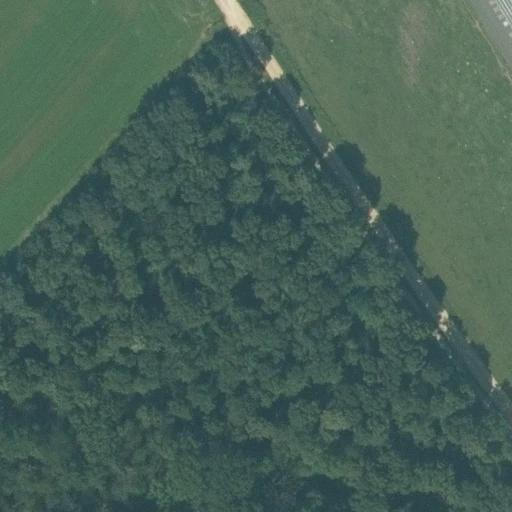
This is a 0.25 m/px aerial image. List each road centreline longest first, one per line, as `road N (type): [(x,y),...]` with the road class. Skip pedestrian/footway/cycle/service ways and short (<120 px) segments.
road 1 (track): [(511,409),(237,17)]
road 2 (track): [(0,285),(228,52),(237,17)]
